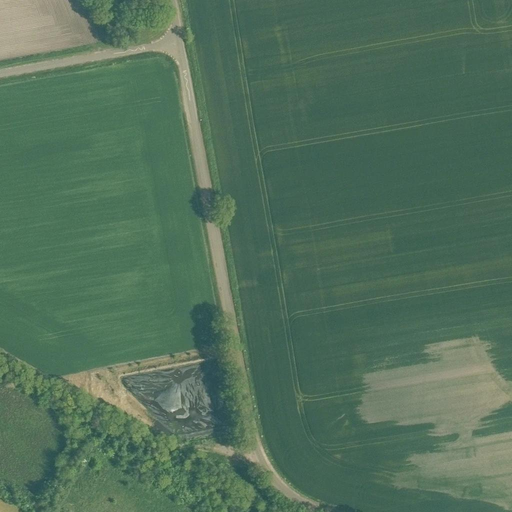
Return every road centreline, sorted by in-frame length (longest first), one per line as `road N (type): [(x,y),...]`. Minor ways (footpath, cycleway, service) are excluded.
road 1 (unclassified): [(319,511),(282,491),(256,451),(178,43)]
road 2 (unclassified): [(0,74),(178,43)]
